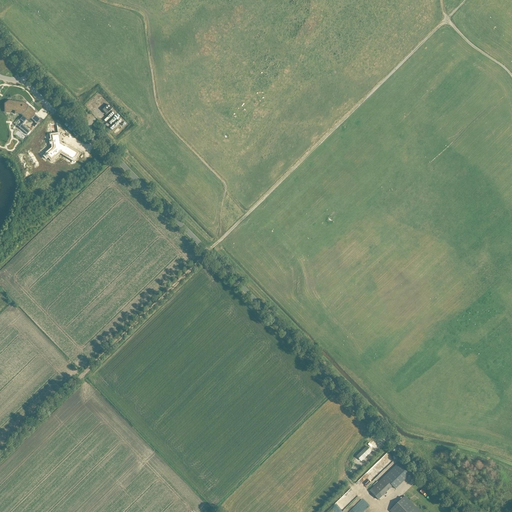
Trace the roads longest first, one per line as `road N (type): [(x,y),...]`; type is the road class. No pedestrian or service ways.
road 1 (unclassified): [(460,511),(31,71)]
road 2 (track): [(208,253),(0,456)]
